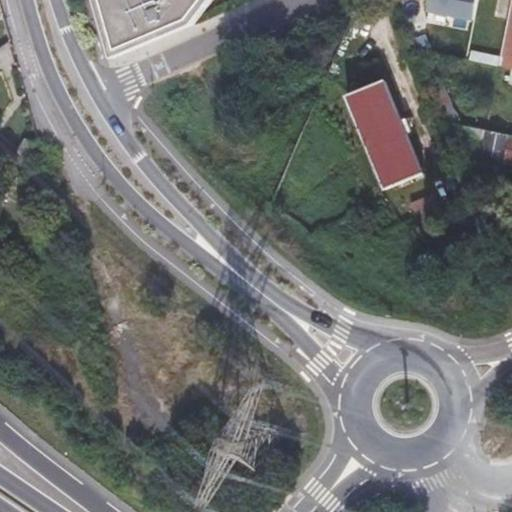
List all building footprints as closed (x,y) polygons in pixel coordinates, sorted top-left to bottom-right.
[(99,0),(114,48),(186,18),(200,0),(99,0)] [(476,0),(429,0),(427,9),(473,18),(476,0)] [(387,84),(351,97),(388,190),(424,176),(408,135),(412,134),(407,122),(404,124),(387,84)] [(443,89),(434,93),(441,108),(449,105),(443,89)] [(446,121),(451,135),(471,139),(473,127),(446,121)] [(511,135),(473,127),(471,139),(482,141),(477,164),(500,169),(502,162),(511,164),(511,135)] [(482,184),(479,196),(503,201),(505,189),(482,184)] [(277,353),(261,336),(253,343),(269,360),(277,353)] [(230,389),(246,406),(273,381),(274,380),(262,368),(244,385),(240,381),(230,389)]
